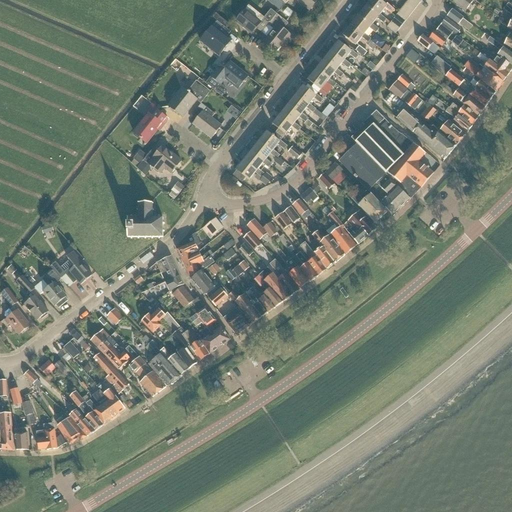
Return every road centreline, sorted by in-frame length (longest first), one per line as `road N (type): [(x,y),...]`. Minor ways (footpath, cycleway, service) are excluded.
road 1 (tertiary): [(78,511),(259,402),(370,322),(511,194)]
road 2 (residential): [(203,202),(249,205),(302,176),(439,0)]
road 3 (residential): [(203,202),(218,164),(350,0)]
road 4 (residential): [(0,365),(21,360),(172,243)]
